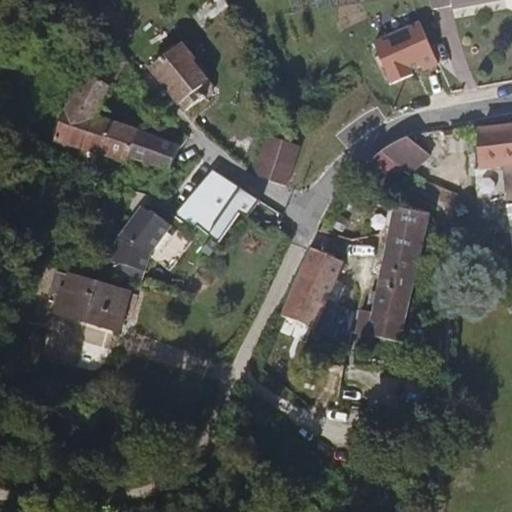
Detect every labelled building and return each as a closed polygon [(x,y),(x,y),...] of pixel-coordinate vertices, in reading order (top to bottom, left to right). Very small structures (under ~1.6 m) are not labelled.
[(249,18),(287,7),(285,0),(244,0),(249,18)] [(434,0),(436,11),(491,0),(434,0)] [(420,24),(373,46),(391,84),(438,62),(420,24)] [(177,150),(177,148),(93,122),(120,64),(104,43),(48,142),(128,165),(131,160),(169,172),(177,150)] [(178,50),(168,57),(160,63),(148,71),(182,113),(199,101),(202,104),(208,92),(178,50)] [(160,63),(168,57),(164,51),(156,58),(160,63)] [(511,125),(471,132),(474,170),(496,169),(501,202),(504,202),(509,243),(509,245),(511,244),(511,125)] [(282,141),(262,135),(251,172),(291,185),(303,148),(282,141)] [(379,150),(356,168),(376,191),(400,172),(379,150)] [(117,240),(110,263),(142,272),(147,255),(168,225),(150,212),(148,214),(139,208),(117,240)] [(396,210),(386,253),(370,316),(357,313),(353,337),(367,344),(369,339),(398,346),(428,216),(396,210)] [(311,244),(279,313),(335,342),(337,327),(313,318),(331,274),(338,256),(311,244)] [(130,295),(60,274),(55,292),(62,295),(56,315),(118,334),(130,295)]
